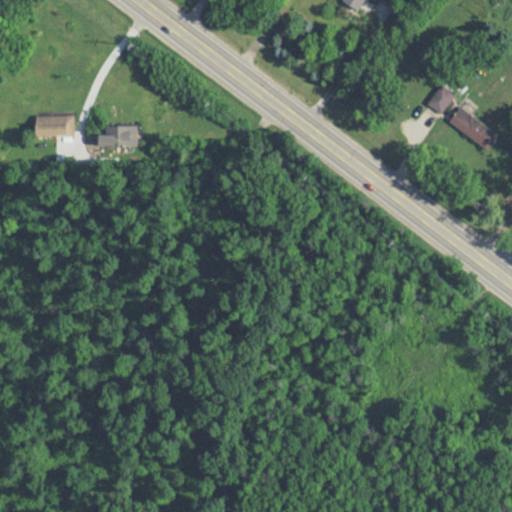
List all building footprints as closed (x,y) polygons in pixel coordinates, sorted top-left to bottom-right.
[(363,0),(343,0),(343,2),(358,10),(363,0)] [(455,97),(443,86),(428,103),(441,114),(455,97)] [(487,150),(498,135),(460,107),(449,122),(487,150)] [(75,115),(37,115),(37,136),(75,136),(75,115)] [(139,148),(139,126),(107,126),(107,135),(100,135),(100,148),(139,148)]
